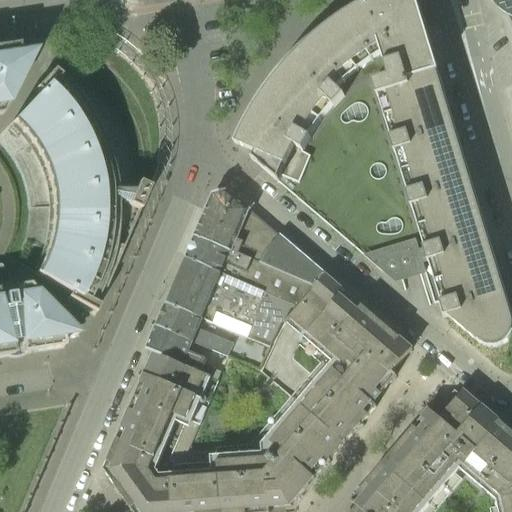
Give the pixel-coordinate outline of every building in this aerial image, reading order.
[(362,48),(421,30),(412,4),(410,0),(367,0),(366,1),(350,10),(362,48)] [(495,0),(499,0),(511,23),(511,0),(492,0),(493,1),(495,0)] [(415,259),(420,258),(426,256),(362,48),(350,10),(338,18),(324,28),(311,39),(302,47),(294,55),(279,72),(270,83),(262,95),(253,109),(245,123),(240,133),(235,144),(255,154),(253,159),(252,160),(382,272),(390,269),(388,261),(395,259),(396,259),(413,253),(415,259)] [(511,313),(425,29),(421,30),(362,48),(426,256),(420,258),(434,305),(440,303),(445,318),(448,317),(478,343),(481,345),(484,347),(489,348),(494,348),(499,347),(503,346),(507,343),(511,339),(511,336),(511,313)] [(132,193),(115,193),(113,178),(111,168),(109,159),(106,150),(100,135),(92,121),(87,113),(82,105),(70,90),(61,80),(58,77),(95,37),(93,35),(56,75),(52,71),(34,90),(35,91),(36,91),(39,94),(11,123),(17,128),(22,134),(26,140),(31,146),(38,158),(41,164),(43,170),(48,190),(51,210),(50,229),(46,248),(44,255),(41,262),(38,269),(34,275),(69,295),(67,299),(66,299),(66,300),(93,315),(114,268),(147,189),(136,184),(132,193)] [(0,47),(0,115),(2,116),(33,52),(18,55),(17,45),(0,47)] [(195,238),(261,265),(267,250),(279,236),(250,211),(250,210),(227,190),(213,194),(195,238)] [(261,265),(252,287),(298,307),(315,288),(325,275),(280,236),(279,236),(267,250),(261,265)] [(185,260),(252,287),(261,265),(195,238),(185,260)] [(284,323),(298,307),(252,287),(185,260),(176,282),(166,305),(203,320),(224,329),(249,338),(271,348),(276,338),(281,329),(283,325),(284,323)] [(412,350),(399,339),(325,275),(315,288),(298,307),(284,323),(287,325),(288,324),(305,339),(299,345),(321,364),(373,404),(397,377),(393,373),(412,350)] [(0,289),(0,357),(62,348),(61,338),(76,336),(27,285),(0,289)] [(157,327),(193,343),(214,352),(228,357),(234,345),(199,329),(203,320),(166,305),(157,327)] [(185,367),(218,381),(222,373),(204,366),(206,360),(189,352),(193,343),(157,327),(147,351),(154,354),(185,367)] [(142,383),(173,396),(185,367),(154,354),(142,383)] [(251,446),(304,492),(377,407),(373,404),(321,364),(251,446)] [(290,507),(304,492),(251,446),(217,449),(193,451),(191,448),(191,445),(219,382),(218,381),(185,367),(173,396),(160,426),(148,455),(128,504),(133,511),(270,511),(270,509),(290,507)] [(129,413),(160,426),(173,396),(142,383),(129,413)] [(499,508),(511,504),(511,432),(464,391),(441,419),(476,451),(461,468),(460,470),(497,501),(499,508)] [(434,511),(462,480),(457,475),(460,470),(461,468),(476,451),(441,419),(429,410),(351,502),(357,508),(353,511),(434,511)] [(117,442),(148,455),(160,426),(129,413),(117,442)] [(105,471),(128,504),(148,455),(117,442),(105,471)]
